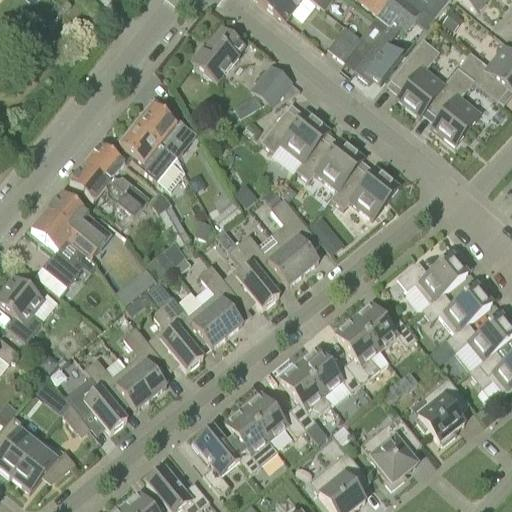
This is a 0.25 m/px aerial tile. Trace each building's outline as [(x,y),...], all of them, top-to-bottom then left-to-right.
[(248,0),(276,21),(284,28),(294,15),(305,1),(303,0),(248,0)] [(303,0),(305,1),(323,16),(331,6),(323,0),(303,0)] [(449,4),(443,0),(349,0),(376,22),(375,24),(387,34),(388,34),(391,29),(399,35),(404,40),(413,29),(422,18),(432,26),(449,4)] [(454,0),(475,17),(488,0),(454,0)] [(452,15),(441,28),(451,37),(462,24),(452,15)] [(433,27),(432,26),(422,18),(413,29),(424,37),(433,27)] [(362,66),(353,77),(368,89),(371,86),(379,92),(383,86),(401,64),(386,52),(399,35),(391,29),(388,34),(387,34),(362,66)] [(200,55),(189,69),(215,90),(237,62),(235,61),(243,51),(221,33),(202,56),(200,55)] [(343,33),(325,56),(344,70),(353,59),(352,58),(360,47),(343,33)] [(389,87),(390,88),(390,87),(402,97),(395,105),(419,123),(425,116),(444,92),(442,91),(424,76),(428,71),(429,73),(440,60),(422,46),(389,87)] [(498,106),(507,95),(511,98),(511,60),(502,52),(486,72),(475,64),(469,59),(457,74),(473,87),(472,88),(502,112),(503,111),(498,106)] [(270,71),(250,96),(271,113),(300,96),(290,89),(291,88),(289,86),(275,75),(271,72),(270,71)] [(436,125),(430,133),(454,151),(478,120),(459,105),(472,88),(473,87),(457,74),(442,91),(444,92),(425,116),(436,125)] [(261,112),(254,100),(244,106),(251,118),(261,112)] [(164,122),(150,111),(134,132),(162,154),(182,129),(168,118),(164,122)] [(305,118),(298,125),(286,115),(259,148),(273,159),(279,151),(301,169),(302,169),(322,144),(328,136),(305,118)] [(208,129),(196,136),(205,150),(217,143),(208,129)] [(134,132),(118,152),(132,163),(129,167),(156,189),(157,187),(175,164),(162,154),(134,132)] [(363,164),(340,146),(334,153),(322,144),(302,169),(301,169),(295,176),(308,187),(315,179),(336,196),(337,197),(357,172),(363,164)] [(123,169),(100,150),(84,170),(139,214),(147,205),(121,184),(116,186),(112,183),(123,169)] [(84,170),(69,188),(92,207),(103,195),(106,197),(106,203),(106,204),(127,221),(131,225),(139,214),(84,170)] [(398,192),(375,174),(369,181),(357,172),(337,197),(336,196),(330,204),(343,215),(349,207),(372,225),(398,192)] [(286,190),(278,200),(288,208),(294,200),(293,196),(286,190)] [(245,191),(233,200),(244,214),(256,204),(245,191)] [(281,206),(272,195),(263,202),(272,213),(281,206)] [(87,220),(61,198),(46,217),(96,256),(102,249),(108,241),(85,222),(87,220)] [(164,205),(158,200),(151,210),(157,221),(159,220),(170,213),(164,205)] [(270,216),(283,231),(270,241),(302,280),(317,267),(310,257),(319,250),(283,205),(270,216)] [(212,225),(221,236),(241,220),(232,208),(212,225)] [(170,213),(159,220),(174,247),(186,240),(171,213),(170,213)] [(66,245),(83,259),(76,268),(89,279),(96,272),(89,264),(96,256),(46,217),(30,236),(57,256),(66,245)] [(132,226),(131,225),(127,221),(114,229),(121,235),(132,226)] [(325,238),(316,227),(307,234),(317,245),(325,238)] [(248,241),(236,251),(271,294),(273,293),(272,292),(280,286),(280,287),(281,286),(286,292),(302,280),(270,241),(257,252),(248,241)] [(237,273),(222,286),(232,298),(241,291),(261,316),(278,302),(272,294),(271,294),(236,251),(226,259),(237,273)] [(41,273),(44,276),(66,294),(77,280),(68,272),(53,259),(41,273)] [(173,274),(174,274),(162,259),(146,271),(158,286),(173,274)] [(417,268),(396,286),(406,298),(414,291),(429,310),(429,311),(443,300),(465,281),(465,282),(466,281),(450,261),(449,262),(427,280),(417,268)] [(178,280),(190,271),(185,265),(174,274),(173,274),(178,280)] [(210,272),(198,282),(213,301),(201,311),(225,342),(241,329),(229,314),(238,306),(232,298),(222,286),(210,272)] [(145,275),(135,283),(146,296),(155,288),(145,275)] [(13,284),(0,300),(0,311),(10,320),(13,323),(5,334),(24,349),(33,339),(42,328),(31,319),(41,306),(13,284)] [(146,297),(153,305),(164,295),(158,288),(146,297)] [(429,310),(421,317),(430,329),(438,322),(453,340),(453,341),(467,330),(489,311),(490,312),(491,311),(475,291),(473,292),(474,292),(452,311),(443,300),(429,311),(429,310)] [(145,297),(137,304),(141,309),(147,310),(153,305),(145,297)] [(172,303),(159,313),(195,357),(195,356),(196,355),(196,354),(204,348),(204,349),(205,348),(210,355),(225,342),(201,311),(187,322),(172,303)] [(352,325),(379,358),(397,343),(405,354),(415,346),(399,326),(398,326),(399,327),(390,334),(370,311),(367,313),(366,311),(357,318),(359,320),(352,325)] [(145,348),(156,361),(165,353),(185,378),(202,364),(195,356),(195,357),(159,313),(150,321),(161,335),(145,348)] [(453,340),(445,347),(469,377),(482,367),(494,357),(511,342),(511,336),(499,321),(498,322),(476,340),(467,330),(453,341),(453,340)] [(337,338),(334,340),(353,364),(344,371),(360,391),(369,383),(378,376),(370,365),(379,358),(352,325),(346,331),(344,329),(336,336),(337,338)] [(134,334),(121,344),(137,363),(124,373),(149,404),(165,391),(158,383),(168,375),(162,368),(156,361),(145,348),(134,334)] [(0,364),(8,371),(9,368),(17,359),(0,345),(0,364)] [(324,403),(341,389),(350,399),(360,391),(344,371),(334,379),(315,356),(312,358),(310,356),(302,363),(304,365),(297,370),(324,403)] [(469,377),(468,378),(482,395),(491,387),(502,401),(511,393),(511,360),(503,368),(494,357),(482,367),(469,377)] [(49,379),(58,368),(48,359),(38,370),(49,379)] [(129,411),(134,417),(149,404),(124,373),(117,364),(104,375),(96,365),(83,376),(89,383),(98,394),(99,394),(119,418),(120,417),(128,410),(128,411),(129,411)] [(289,416),(304,436),(314,428),(312,425),(330,411),(323,403),(324,403),(297,370),(291,376),(289,374),(281,381),(282,383),(279,385),(298,409),(289,416)] [(43,407),(54,393),(46,383),(33,398),(43,407)] [(57,392),(65,401),(76,393),(68,383),(57,392)] [(109,440),(126,426),(119,418),(99,394),(98,394),(89,383),(64,404),(69,410),(80,425),(90,417),(109,440)] [(418,424),(415,427),(423,437),(426,435),(438,450),(439,449),(441,452),(455,441),(453,438),(458,434),(462,431),(463,430),(462,429),(460,426),(456,421),(468,411),(446,385),(422,405),(430,415),(418,424)] [(398,403),(390,393),(380,401),(388,411),(398,403)] [(372,406),(365,398),(360,402),(359,408),(363,413),(372,406)] [(295,444),(304,436),(289,416),(279,424),(260,401),(257,403),(255,401),(247,408),(248,410),(242,415),(268,448),(286,433),(295,444)] [(6,408),(0,414),(0,424),(5,429),(16,416),(6,408)] [(69,410),(61,421),(76,439),(86,431),(80,425),(69,410)] [(227,428),(224,430),(233,442),(224,449),(239,467),(250,481),(259,473),(277,459),(268,448),(242,415),(235,421),(234,419),(225,426),(227,428)] [(36,451),(41,445),(12,422),(0,437),(0,443),(7,449),(0,457),(0,476),(10,484),(36,451)] [(416,471),(413,467),(408,461),(420,451),(397,422),(360,453),(387,486),(384,489),(390,496),(404,485),(402,482),(416,471)] [(239,467),(212,435),(200,444),(199,442),(190,449),(197,458),(199,457),(212,473),(203,481),(203,480),(202,481),(218,501),(228,493),(220,482),(239,467)] [(74,471),(64,458),(56,467),(36,451),(10,484),(29,499),(45,479),(55,487),(74,471)] [(346,459),(308,489),(326,511),(358,511),(359,511),(363,508),(364,507),(363,506),(361,504),(357,499),(369,489),(366,484),(346,459)] [(205,511),(209,509),(192,488),(192,489),(192,490),(183,497),(169,480),(171,479),(164,471),(155,478),(157,480),(145,489),(163,511),(205,511)] [(148,511),(138,500),(135,502),(134,500),(125,507),(127,509),(123,511),(148,511)]
